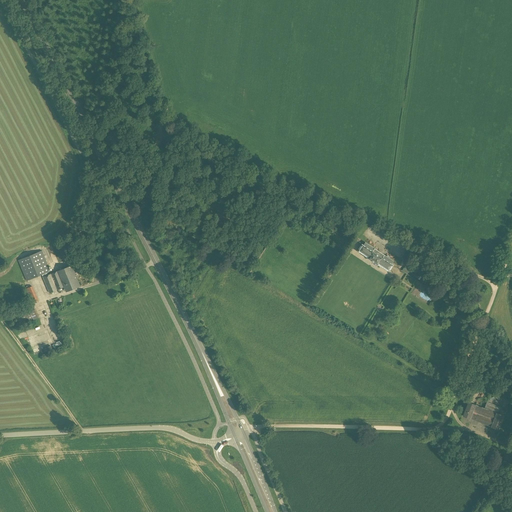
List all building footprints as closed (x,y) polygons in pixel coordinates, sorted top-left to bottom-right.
[(305,213),(292,207),(284,218),(287,220),(288,217),(289,218),(293,212),(295,213),(296,212),(303,216),(305,213)] [(393,261),(365,242),(364,245),(362,244),(358,250),(368,257),(368,258),(378,264),(389,271),(393,264),(392,263),(393,261)] [(49,274),(49,272),(50,271),(42,251),(18,260),(27,281),(42,275),(49,293),(64,287),(66,291),(79,286),(71,266),(58,271),(49,274)] [(32,303),(39,301),(32,286),(26,289),(32,303)] [(20,325),(38,318),(33,304),(14,312),(20,325)] [(485,408),(468,402),(463,416),(499,429),(504,415),(499,414),(501,408),(487,402),(485,408)]
